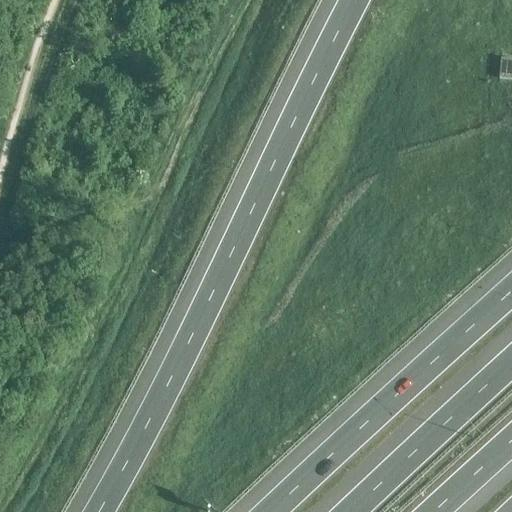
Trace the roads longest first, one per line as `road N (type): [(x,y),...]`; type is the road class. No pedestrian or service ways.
road 1 (motorway): [(352,0),(220,278),(95,511)]
road 2 (motorway): [(511,290),(271,511)]
road 3 (motorway): [(511,362),(350,511)]
